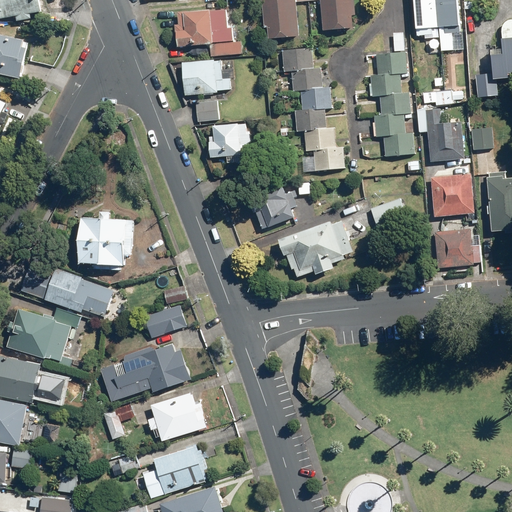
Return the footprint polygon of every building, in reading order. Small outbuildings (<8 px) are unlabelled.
[(0,0),(0,19),(16,17),(17,21),(32,19),(32,14),(42,12),(40,0),(0,0)] [(296,0),(262,0),(265,26),(268,26),(269,39),(300,37),(297,1),(296,0)] [(355,0),(321,0),(324,31),(354,29),(353,15),(356,14),(355,0)] [(414,0),(418,35),(433,35),(433,28),(460,26),(457,0),(414,0)] [(479,0),(467,0),(467,9),(479,9),(479,0)] [(176,24),(178,47),(211,44),(212,56),(244,54),(242,40),(234,41),(233,27),(228,28),(226,9),(178,13),(179,24),(176,24)] [(493,73),(476,74),(478,97),(499,95),(498,79),(511,78),(510,73),(511,73),(511,19),(508,20),(504,24),(503,29),(502,34),(504,54),(492,55),(493,73)] [(405,32),(395,33),(396,51),(406,50),(405,32)] [(30,41),(0,35),(0,73),(22,79),(30,41)] [(292,69),(314,68),(313,47),(283,49),(285,70),(292,69)] [(378,75),(401,73),(408,73),(406,52),(376,54),(378,75)] [(183,61),(186,95),(219,93),(219,90),(232,89),(231,77),(224,77),(222,60),(215,61),(215,59),(183,61)] [(301,89),(323,87),(322,67),(314,68),(292,69),(293,90),(301,89)] [(380,95),(403,93),(401,73),(378,75),(371,75),(372,95),(380,95)] [(303,110),(325,108),(332,107),(330,87),(323,87),(301,89),(303,110)] [(451,89),(435,90),(436,102),(463,99),(462,89),(452,90),(451,89)] [(0,122),(9,103),(0,99),(3,93),(0,91),(0,122)] [(382,115),(404,113),(412,112),(410,92),(403,93),(380,95),(382,115)] [(196,102),(198,122),(220,121),(218,100),(196,102)] [(419,109),(421,132),(429,131),(432,163),(467,160),(464,121),(443,123),(442,107),(419,109)] [(304,131),(327,129),(325,108),(303,110),(296,110),(297,132),(304,131)] [(383,135),(406,133),(404,113),(382,115),(374,116),(376,136),(383,135)] [(210,142),(211,158),(242,156),(242,154),(249,154),(247,124),(239,125),(239,124),(215,126),(216,142),(210,142)] [(290,127),(280,126),(280,140),(289,140),(290,127)] [(492,126),(471,128),(473,151),(494,149),(492,126)] [(306,152),(314,151),(337,148),(334,128),(327,129),(304,131),(306,152)] [(383,135),(386,158),(415,155),(413,132),(406,133),(383,135)] [(314,151),(316,171),(346,169),(344,148),(337,148),(314,151)] [(421,160),(407,161),(408,175),(422,173),(421,160)] [(313,163),(303,162),(303,173),(313,174),(313,163)] [(242,172),(243,185),(263,183),(262,171),(242,172)] [(489,177),(486,178),(491,232),(506,231),(506,234),(511,233),(511,177),(506,178),(505,171),(489,171),(489,177)] [(471,175),(432,177),(435,217),(475,214),(471,175)] [(310,183),(298,183),(299,195),(311,194),(310,183)] [(251,198),(263,230),(296,218),(292,208),(298,206),(295,198),(298,197),(296,190),(287,194),(284,186),(251,198)] [(400,199),(371,209),(378,230),(408,219),(400,199)] [(83,216),(80,263),(94,263),(94,269),(120,270),(120,265),(125,264),(126,254),(133,255),(135,220),(111,219),(112,212),(100,211),(100,217),(83,216)] [(331,221),(279,239),(285,256),(287,255),(292,270),(295,269),(298,278),(315,271),(317,275),(336,268),(334,264),(346,259),(344,256),(354,252),(343,221),(333,224),(331,221)] [(434,231),(437,269),(474,266),(473,263),(481,263),(479,245),(471,245),(470,228),(434,231)] [(35,259),(23,291),(83,312),(84,310),(106,317),(116,288),(35,259)] [(165,291),(168,303),(188,298),(184,285),(165,291)] [(147,316),(154,335),(189,323),(183,304),(147,316)] [(45,316),(20,308),(16,323),(11,321),(9,331),(13,332),(9,346),(47,358),(47,356),(63,361),(73,326),(61,322),(58,321),(58,319),(55,319),(56,316),(46,313),(45,316)] [(73,326),(79,328),(82,318),(64,312),(61,322),(73,326)] [(174,343),(103,367),(114,398),(152,385),(154,392),(193,379),(182,350),(176,352),(174,343)] [(0,355),(0,395),(35,403),(43,364),(0,355)] [(93,379),(70,370),(65,386),(88,394),(93,379)] [(191,393),(152,405),(156,416),(147,419),(151,431),(159,429),(163,441),(208,428),(200,402),(195,404),(191,393)] [(0,442),(21,446),(29,404),(0,398),(0,442)] [(132,403),(104,413),(113,439),(126,435),(122,422),(136,417),(132,403)] [(158,469),(144,474),(152,498),(208,481),(196,445),(155,458),(158,469)] [(37,470),(40,450),(15,446),(12,466),(37,470)] [(0,482),(7,482),(8,452),(0,451),(0,482)] [(137,453),(119,458),(123,473),(141,467),(137,453)] [(61,471),(59,490),(76,493),(79,473),(61,471)] [(225,511),(217,486),(160,503),(162,508),(159,509),(159,511),(225,511)] [(43,496),(41,511),(72,511),(74,499),(43,496)] [(118,511),(149,511),(146,503),(118,511)]
